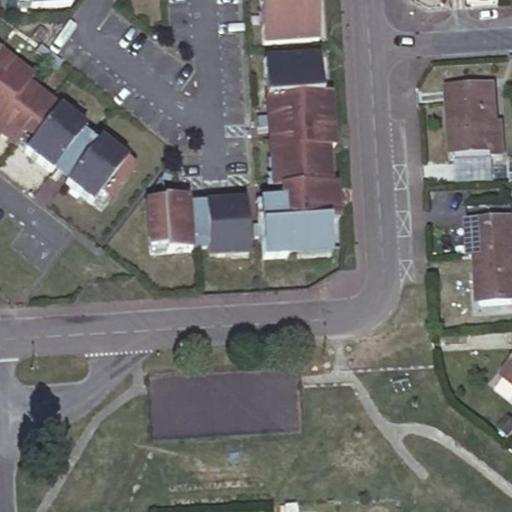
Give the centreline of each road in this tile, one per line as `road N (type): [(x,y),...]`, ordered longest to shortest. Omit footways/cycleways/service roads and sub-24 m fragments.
road 1 (residential): [(0,339),(352,317)]
road 2 (residential): [(369,48),(386,285),(368,312),(352,317)]
road 3 (residential): [(215,123),(81,28),(101,0)]
road 4 (residential): [(369,48),(511,39)]
road 5 (residential): [(206,0),(215,123)]
